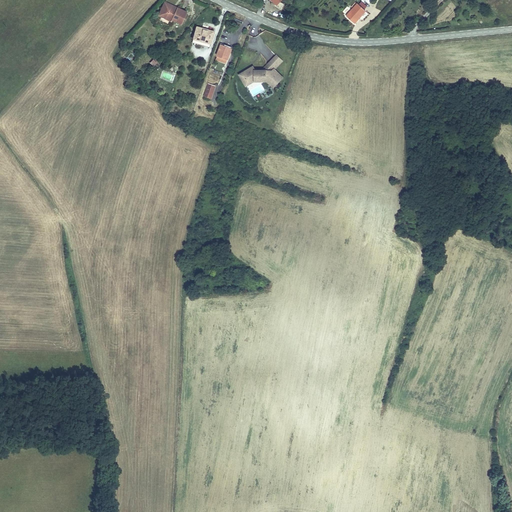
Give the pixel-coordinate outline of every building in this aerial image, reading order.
[(173,15),(174,13),(164,9),(167,0),(170,0),(178,3),(180,1),(176,0),(164,0),(160,9),(173,15)] [(167,0),(164,9),(174,13),(184,17),(188,5),(180,1),(178,3),(170,0),(167,0)] [(357,13),(359,14),(365,8),(357,0),(344,14),(351,20),(357,13)] [(352,22),(359,14),(357,13),(351,20),(352,22)] [(191,33),(208,37),(211,26),(194,22),(191,33)] [(226,56),(231,41),(224,39),(224,38),(221,37),(216,52),(226,56)] [(250,65),(240,69),(244,81),(254,77),(266,78),(273,83),(281,74),(273,66),(280,58),(274,53),(267,61),(266,65),(263,65),(262,68),(251,68),(250,65)] [(153,67),(157,63),(153,59),(149,63),(153,67)] [(220,87),(223,79),(215,76),(212,84),(220,87)]
